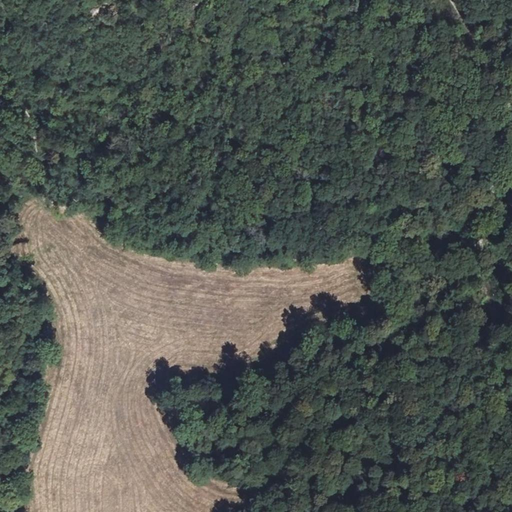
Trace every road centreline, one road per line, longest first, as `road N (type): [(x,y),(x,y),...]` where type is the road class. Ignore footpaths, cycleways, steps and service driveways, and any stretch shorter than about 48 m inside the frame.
road 1 (track): [(511,426),(436,289),(428,258)]
road 2 (track): [(428,258),(494,193),(506,154),(503,105)]
